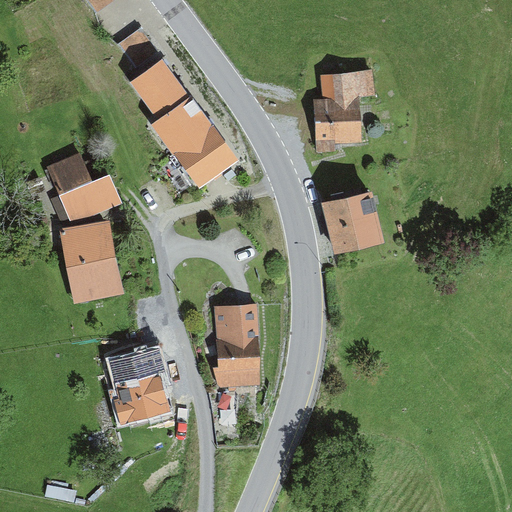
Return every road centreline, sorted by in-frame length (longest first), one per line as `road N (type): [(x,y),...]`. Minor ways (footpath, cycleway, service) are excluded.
road 1 (residential): [(219,511),(207,402),(173,305),(160,235),(179,213),(287,183)]
road 2 (tertiary): [(250,511),(280,444),(308,333),(305,267),(287,183)]
road 3 (tertiary): [(287,183),(258,128),(164,0)]
